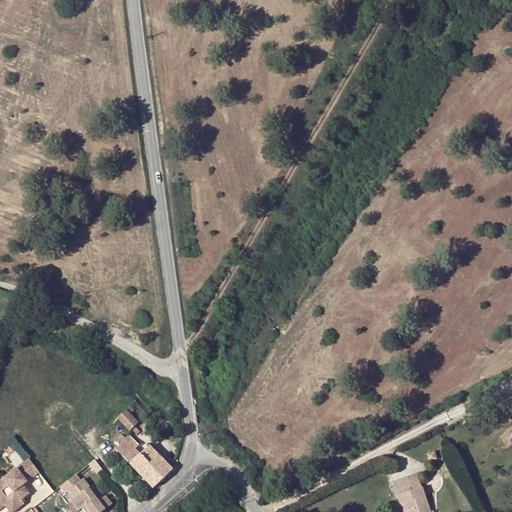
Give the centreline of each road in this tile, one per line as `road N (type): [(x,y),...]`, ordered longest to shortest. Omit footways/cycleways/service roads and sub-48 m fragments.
road 1 (tertiary): [(132,0),(184,373)]
road 2 (residential): [(184,373),(0,286)]
